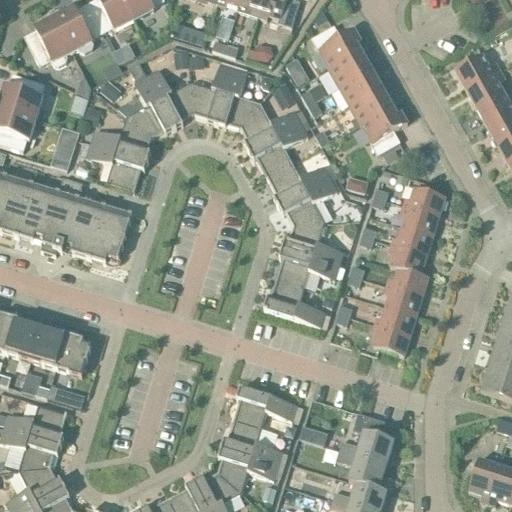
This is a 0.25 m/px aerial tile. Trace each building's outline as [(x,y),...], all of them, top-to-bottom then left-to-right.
[(134,24),(121,0),(103,0),(87,9),(103,39),(114,33),(115,35),(134,24)] [(165,6),(161,0),(121,0),(134,24),(154,14),(153,12),(165,6)] [(189,0),(217,9),(219,0),(189,0)] [(242,0),(219,0),(217,9),(226,11),(228,6),(239,10),(242,0)] [(238,15),(258,21),(264,0),(242,0),(239,10),(238,15)] [(292,32),(294,25),(300,6),(288,2),(288,0),(264,0),(258,21),(267,24),(269,19),(280,23),(278,28),(292,32)] [(103,39),(87,9),(67,19),(65,15),(54,20),(73,57),(79,53),(80,56),(85,58),(93,54),(94,48),(93,44),(103,39)] [(25,41),(34,59),(40,71),(52,65),(53,67),(54,69),(59,70),(66,67),(67,62),(66,60),(73,57),(54,20),(43,26),(45,31),(25,41)] [(207,37),(174,27),(174,41),(203,50),(207,37)] [(334,30),(317,40),(311,44),(318,56),(320,55),(330,73),(328,74),(329,75),(362,56),(357,47),(361,45),(355,34),(341,42),(334,30)] [(212,55),(224,58),(227,49),(215,46),(212,55)] [(260,47),(255,53),(257,55),(256,56),(259,64),(268,66),(273,59),(271,51),(263,49),(260,47)] [(227,49),(224,58),(235,62),(238,53),(227,49)] [(188,56),(174,57),(176,74),(190,72),(188,56)] [(339,93),(372,74),(362,56),(329,75),(339,93)] [(204,60),(191,61),(192,74),(205,73),(204,60)] [(456,75),(467,95),(501,76),(496,67),(489,71),(483,60),(456,75)] [(213,94),(191,87),(194,119),(208,123),(207,127),(217,129),(234,73),(220,69),(213,94)] [(227,129),(241,133),(261,109),(240,102),(247,77),(234,73),(217,129),(226,132),(227,129)] [(349,111),(382,92),(372,74),(339,93),(349,111)] [(183,129),(182,126),(194,119),(191,87),(172,98),(159,75),(147,81),(173,130),(175,134),(183,129)] [(505,83),(501,76),(467,95),(478,114),(505,98),(499,87),(505,83)] [(45,89),(32,85),(13,79),(6,100),(1,99),(0,102),(0,111),(36,123),(43,102),(41,101),(45,89)] [(146,111),(127,122),(151,142),(164,135),(173,130),(147,81),(134,88),(141,101),(146,111)] [(270,95),(273,84),(263,81),(261,87),(264,93),(270,95)] [(111,87),(102,97),(116,107),(123,97),(111,87)] [(295,107),(292,102),(285,90),(273,97),(280,108),(283,114),(295,107)] [(393,111),(382,92),(349,111),(360,129),(393,111)] [(308,110),(316,106),(309,94),(301,99),(308,110)] [(478,114),(488,132),(511,118),(511,98),(510,95),(505,98),(478,114)] [(322,117),(316,106),(308,110),(314,122),(322,117)] [(271,128),(261,109),(241,133),(248,146),(244,148),(249,156),(301,129),(294,116),(271,128)] [(36,123),(0,111),(0,148),(23,156),(27,144),(29,144),(36,123)] [(102,115),(89,111),(84,126),(97,130),(102,115)] [(393,111),(360,129),(360,130),(362,129),(372,147),(370,148),(377,160),(400,147),(394,136),(408,127),(402,117),(398,119),(393,111)] [(511,118),(488,132),(497,148),(511,139),(511,118)] [(95,135),(91,149),(148,166),(150,157),(147,156),(151,142),(127,122),(120,143),(95,135)] [(308,141),(301,129),(249,156),(254,165),(257,163),(267,182),(292,167),(285,153),(308,141)] [(329,147),(323,135),(315,140),(321,151),(329,147)] [(511,139),(497,148),(509,170),(511,168),(511,139)] [(107,187),(114,189),(133,195),(133,197),(134,197),(141,174),(145,176),(148,166),(91,149),(87,162),(112,170),(107,187)] [(388,168),(400,162),(395,153),(383,160),(388,168)] [(56,161),(54,168),(65,171),(67,164),(56,161)] [(292,167),(267,182),(277,201),(274,203),(278,211),(331,184),(324,171),(319,174),(314,162),(308,165),(314,176),(301,183),(292,167)] [(384,174),(381,184),(389,187),(392,177),(384,174)] [(398,179),(395,186),(406,190),(408,182),(398,179)] [(349,181),(346,192),(365,198),(369,187),(349,181)] [(0,185),(0,228),(2,229),(0,233),(0,235),(34,246),(36,239),(45,242),(41,255),(56,260),(58,255),(63,257),(65,248),(74,251),(72,258),(107,268),(109,261),(119,265),(133,219),(119,215),(117,222),(77,209),(83,188),(64,182),(57,203),(0,185)] [(337,196),(331,184),(278,211),(283,220),(286,219),(293,231),(325,228),(314,209),(337,196)] [(404,210),(439,221),(445,201),(415,192),(411,205),(406,203),(404,210)] [(388,196),(377,193),(375,202),(386,205),(388,196)] [(383,213),(386,205),(375,202),(372,210),(383,213)] [(402,231),(433,241),(439,221),(404,210),(401,218),(406,219),(402,231)] [(318,249),(325,228),(293,231),(289,245),(285,244),(282,254),(339,271),(343,257),(318,249)] [(391,249),(427,260),(433,241),(402,231),(399,243),(394,242),(391,249)] [(376,235),(365,232),(363,241),(373,244),(376,235)] [(371,252),(373,244),(363,241),(360,249),(371,252)] [(390,271),(428,282),(429,282),(421,279),(427,260),(391,249),(389,257),(394,258),(390,271)] [(335,284),(339,271),(282,254),(280,263),(283,264),(277,284),(305,294),(310,277),(335,284)] [(353,271),(351,279),(361,283),(364,274),(353,271)] [(387,291),(422,302),(428,282),(390,271),(398,273),(394,285),(389,283),(387,291)] [(359,291),(361,283),(351,279),(348,288),(359,291)] [(305,294),(277,284),(271,305),(267,304),(264,314),(320,331),(325,317),(300,309),(305,294)] [(386,312),(416,321),(422,302),(387,291),(385,298),(390,300),(386,312)] [(332,312),(334,303),(326,301),(323,310),(332,312)] [(341,310),(338,318),(349,322),(352,313),(341,310)] [(375,330),(410,341),(416,321),(386,312),(382,324),(377,322),(375,330)] [(0,356),(6,358),(16,323),(0,318),(0,356)] [(347,330),(349,322),(338,318),(336,327),(347,330)] [(496,347),(511,351),(511,324),(504,322),(496,347)] [(33,329),(16,323),(6,358),(31,365),(40,334),(32,332),(33,329)] [(410,341),(375,330),(373,337),(377,339),(373,351),(404,361),(410,341)] [(56,373),(67,339),(49,333),(48,337),(40,334),(31,365),(56,373)] [(84,344),(67,339),(56,373),(82,381),(92,350),(83,347),(84,344)] [(353,339),(349,351),(361,356),(366,343),(353,339)] [(489,370),(511,377),(511,351),(496,347),(489,370)] [(511,377),(489,370),(481,395),(511,404),(511,377)] [(23,392),(22,395),(35,399),(38,390),(40,390),(43,381),(35,379),(28,377),(27,380),(23,392)] [(11,381),(0,378),(0,388),(8,391),(11,381)] [(38,390),(35,399),(47,403),(50,393),(40,390),(38,390)] [(50,393),(47,403),(59,406),(62,394),(51,390),(50,393)] [(241,404),(234,425),(262,433),(267,417),(292,425),(296,410),(240,393),(237,404),(241,404)] [(4,433),(58,449),(61,451),(62,448),(63,443),(64,441),(63,440),(60,440),(67,417),(66,417),(65,418),(39,410),(34,427),(9,419),(8,420),(0,417),(0,428),(5,430),(4,433)] [(386,427),(358,418),(353,435),(364,438),(359,451),(342,446),(339,455),(386,469),(394,445),(381,441),(386,427)] [(511,427),(500,424),(497,434),(510,438),(511,432),(511,427)] [(278,471),(282,456),(257,449),(262,433),(234,425),(228,445),(226,444),(225,443),(224,446),(222,451),(221,453),(278,471)] [(287,429),(284,439),(293,442),(296,432),(287,429)] [(304,431),(301,442),(300,444),(321,450),(325,437),(304,431)] [(25,455),(19,476),(50,473),(55,459),(57,460),(58,460),(59,458),(61,453),(61,451),(58,449),(4,433),(0,447),(25,455)] [(222,464),(218,478),(242,498),(249,477),(274,485),(278,471),(221,453),(220,456),(219,461),(219,463),(220,464),(222,464)] [(379,493),(386,469),(339,455),(336,465),(354,471),(349,484),(379,493)] [(464,458),(460,469),(471,473),(475,461),(464,458)] [(480,506),(489,508),(501,471),(479,464),(469,496),(482,500),(480,506)] [(497,505),(511,509),(511,504),(511,474),(501,471),(489,508),(495,511),(497,505)] [(57,485),(50,473),(19,476),(29,495),(6,507),(8,511),(28,511),(62,494),(65,492),(64,490),(61,485),(60,483),(57,485)] [(194,486),(196,489),(208,511),(225,511),(223,508),(242,498),(218,478),(205,484),(204,482),(204,481),(194,486)] [(379,493),(349,484),(349,486),(356,488),(352,502),(334,497),(332,506),(352,511),(381,511),(387,496),(379,493)] [(172,511),(208,511),(196,489),(194,486),(192,487),(188,490),(186,491),(186,492),(187,494),(168,504),(172,511)] [(267,490),(263,504),(273,507),(276,492),(267,490)] [(65,492),(62,494),(28,511),(71,511),(67,503),(69,502),(70,501),(66,494),(65,492)]
